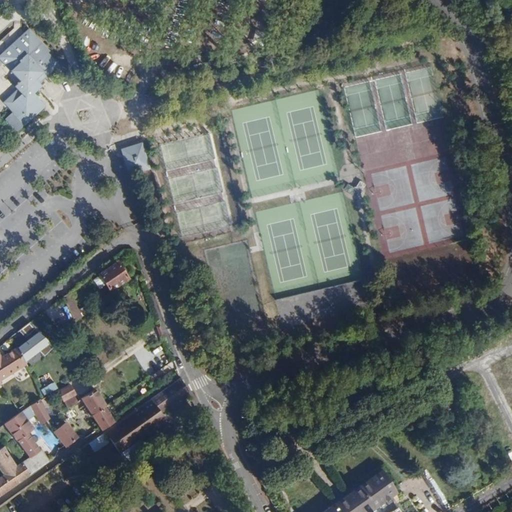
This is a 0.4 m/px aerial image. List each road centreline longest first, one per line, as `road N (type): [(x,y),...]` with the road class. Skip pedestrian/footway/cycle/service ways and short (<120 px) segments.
road 1 (residential): [(0,340),(116,244),(135,240),(203,391)]
road 2 (residential): [(511,278),(484,306),(242,385),(232,398)]
road 3 (residential): [(434,0),(483,59),(511,191)]
